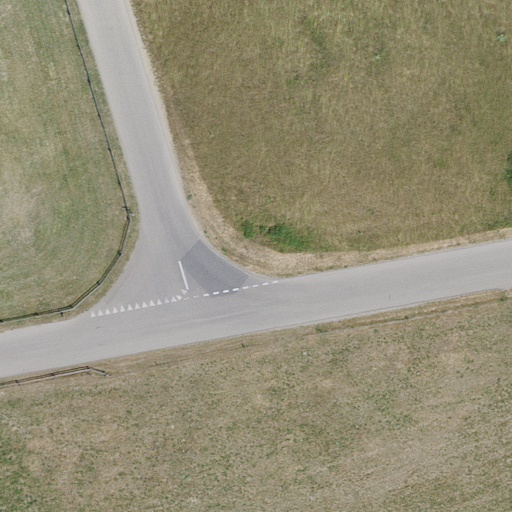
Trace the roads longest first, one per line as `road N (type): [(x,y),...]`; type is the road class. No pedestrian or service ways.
road 1 (unclassified): [(92,0),(187,328)]
road 2 (unclassified): [(187,328),(511,270)]
road 3 (unclassified): [(187,328),(0,359)]
